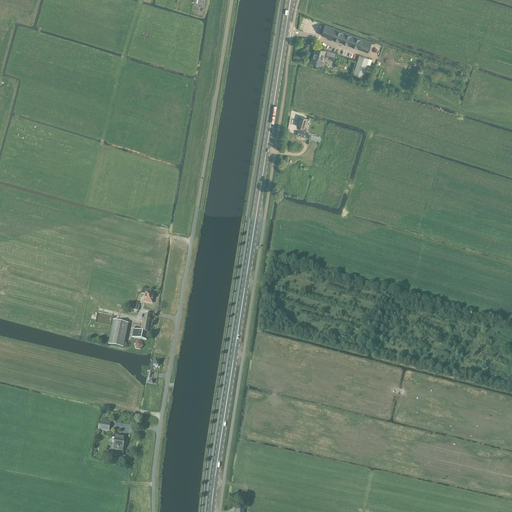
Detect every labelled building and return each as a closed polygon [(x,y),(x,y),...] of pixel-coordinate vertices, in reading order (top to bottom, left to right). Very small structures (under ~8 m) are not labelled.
[(325,23),(321,35),(331,39),(335,27),(325,23)] [(335,27),(331,39),(340,42),(344,31),(335,27)] [(344,31),(340,42),(350,45),(354,34),(344,31)] [(354,34),(350,45),(359,49),(363,38),(354,34)] [(363,38),(359,49),(368,52),(372,41),(363,38)] [(333,59),(335,53),(316,47),(311,62),(320,65),(324,53),(326,54),(326,57),(333,59)] [(363,78),(369,58),(359,55),(357,59),(352,74),(363,78)] [(306,132),(307,128),(304,128),(307,118),(300,116),(297,125),(300,127),(299,130),(306,132)] [(145,295),(143,302),(152,303),(154,294),(148,293),(149,290),(142,289),(141,294),(145,295)] [(127,302),(126,309),(138,311),(139,305),(127,302)] [(142,321),(142,323),(141,329),(134,327),(134,330),(132,338),(147,340),(151,315),(145,314),(144,321),(142,321)] [(113,321),(109,345),(124,348),(129,324),(113,321)] [(109,431),(110,424),(100,422),(99,430),(109,431)] [(123,449),(124,436),(113,435),(112,439),(115,440),(114,448),(123,449)]
